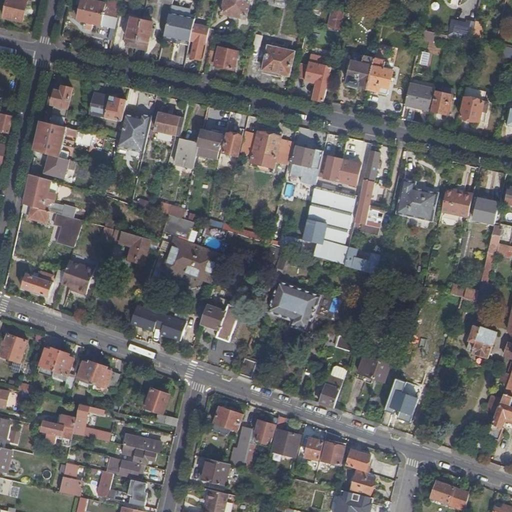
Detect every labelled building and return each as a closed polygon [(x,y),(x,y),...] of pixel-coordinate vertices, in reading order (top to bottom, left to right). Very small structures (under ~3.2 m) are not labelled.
[(23,22),(28,0),(7,0),(4,17),(23,22)] [(119,21),(123,1),(117,0),(109,0),(108,7),(100,5),(100,2),(92,0),(91,3),(85,2),(83,11),(119,21)] [(251,2),(243,0),(225,0),(222,14),(247,20),(251,2)] [(344,12),(332,10),(329,27),(340,30),(344,12)] [(119,21),(83,11),(80,23),(88,25),(87,32),(92,33),(94,26),(112,30),(116,31),(119,21)] [(164,38),(190,43),(190,42),(194,23),(196,18),(170,13),(164,38)] [(138,44),(141,32),(143,23),(133,21),(131,29),(127,29),(126,35),(129,36),(126,49),(136,52),(138,44)] [(141,32),(139,49),(147,51),(150,36),(152,28),(153,23),(143,21),(143,23),(141,32)] [(201,61),(205,45),(206,45),(210,27),(194,23),(190,42),(193,42),(190,59),(201,61)] [(103,54),(110,56),(113,44),(109,43),(106,42),(103,54)] [(286,76),(290,76),(295,53),(269,46),(263,74),(285,79),(286,76)] [(218,55),(216,65),(216,66),(235,70),(239,53),(220,48),(218,55)] [(428,67),(432,54),(424,52),(420,65),(428,67)] [(209,63),(216,65),(218,55),(211,53),(209,63)] [(358,86),(368,88),(375,60),(355,55),(347,86),(358,89),(358,86)] [(375,60),(368,88),(378,91),(378,92),(379,94),(387,96),(388,95),(393,72),(384,70),(386,62),(375,60)] [(321,65),(314,100),(324,102),(333,63),(326,61),(325,66),(321,65)] [(306,90),(310,69),(300,67),(296,88),(306,90)] [(406,105),(408,106),(417,108),(430,111),(435,90),(411,85),(406,105)] [(54,105),(52,115),(67,118),(74,89),(63,87),(62,92),(56,91),(52,105),(54,105)] [(468,88),(466,98),(485,102),(488,92),(468,88)] [(436,92),(432,111),(449,115),(453,96),(436,92)] [(125,114),(128,101),(96,94),(91,114),(123,121),(125,114)] [(485,102),(466,98),(461,118),(481,122),(483,111),(487,112),(489,103),(485,102)] [(392,102),(390,114),(403,117),(406,105),(392,102)] [(123,121),(119,140),(117,147),(144,153),(153,116),(142,113),(141,117),(140,120),(136,119),(137,117),(125,114),(123,121)] [(181,136),(185,120),(161,114),(157,131),(176,135),(181,136)] [(9,134),(13,117),(1,115),(0,119),(0,130),(2,132),(9,134)] [(52,115),(50,124),(65,127),(67,118),(52,115)] [(50,124),(43,122),(36,150),(51,155),(60,157),(66,134),(77,136),(79,131),(65,127),(50,124)] [(259,132),(252,162),(275,168),(283,133),(273,130),(272,135),(259,132)] [(85,145),(88,133),(79,131),(77,136),(76,143),(85,145)] [(223,135),(203,131),(200,146),(209,149),(219,151),(223,135)] [(229,134),(224,154),(239,157),(243,138),(229,134)] [(200,146),(180,141),(175,163),(195,167),(197,156),(200,146)] [(207,159),(209,149),(200,146),(197,156),(207,159)] [(313,168),(317,151),(298,147),(292,174),(302,176),(304,165),(313,168)] [(323,155),(324,153),(317,151),(313,168),(320,169),(323,155)] [(382,154),(372,152),(365,181),(375,183),(382,154)] [(60,157),(51,155),(47,173),(65,178),(70,160),(60,157)] [(330,157),(323,155),(320,169),(318,176),(325,178),(330,157)] [(362,164),(330,157),(325,178),(357,186),(362,164)] [(308,184),(315,186),(318,173),(311,171),(308,184)] [(52,181),(31,175),(24,204),(33,207),(50,212),(59,214),(62,215),(65,208),(50,204),(51,199),(55,200),(56,195),(55,194),(49,193),(52,181)] [(398,212),(433,220),(439,192),(414,187),(415,181),(405,179),(398,212)] [(55,194),(57,183),(52,181),(49,193),(55,194)] [(375,183),(365,181),(356,222),(382,228),(383,223),(379,222),(367,219),(375,183)] [(303,241),(301,252),(346,265),(350,248),(345,246),(357,196),(341,192),(342,188),(337,186),(335,190),(316,185),(303,241)] [(454,192),(447,191),(443,211),(469,217),(474,194),(463,192),(463,194),(454,192)] [(479,199),(474,220),(494,225),(499,204),(479,199)] [(140,200),(138,208),(146,210),(149,203),(140,200)] [(163,213),(169,214),(182,218),(184,210),(165,204),(163,213)] [(47,223),(50,212),(33,207),(30,218),(47,223)] [(189,214),(188,218),(200,222),(202,214),(192,212),(192,215),(189,214)] [(75,248),(85,222),(62,215),(59,214),(55,225),(63,227),(58,243),(75,248)] [(188,238),(193,222),(183,218),(182,218),(169,214),(164,230),(188,238)] [(356,222),(354,231),(380,237),(382,228),(356,222)] [(110,246),(112,242),(116,230),(106,228),(101,243),(110,246)] [(235,228),(234,233),(253,238),(255,233),(235,228)] [(501,230),(495,228),(489,252),(494,254),(496,254),(499,244),(501,236),(500,236),(501,230)] [(469,230),(466,229),(461,253),(464,254),(469,230)] [(144,265),(151,241),(116,230),(112,242),(132,247),(129,261),(144,265)] [(219,255),(177,240),(166,269),(181,275),(183,270),(210,280),(219,255)] [(511,247),(499,244),(496,254),(511,257),(511,247)] [(272,245),(270,255),(280,258),(282,248),(272,245)] [(359,250),(350,248),(346,265),(378,274),(382,255),(374,253),(372,262),(357,258),(359,250)] [(494,254),(489,252),(485,268),(491,269),(494,254)] [(82,268),(70,263),(67,271),(63,284),(71,287),(78,289),(78,292),(87,295),(95,272),(89,270),(88,274),(80,272),(82,268)] [(54,275),(41,271),(39,277),(26,273),(21,288),(49,297),(54,282),(51,281),(54,275)] [(320,296),(278,282),(268,313),(292,321),(290,326),(308,332),(320,296)] [(479,294),(480,292),(454,285),(452,295),(463,299),(477,302),(479,294)] [(218,300),(211,298),(202,323),(208,325),(205,332),(228,341),(231,331),(234,323),(240,308),(230,304),(218,300)] [(183,341),(190,320),(138,304),(132,325),(183,341)] [(241,308),(240,308),(234,323),(231,331),(228,341),(230,341),(241,308)] [(472,354),(489,359),(498,332),(481,327),(481,328),(475,327),(472,335),(471,335),(469,342),(470,343),(467,351),(473,353),(472,354)] [(28,341),(9,335),(5,347),(2,346),(0,351),(0,356),(21,363),(28,341)] [(357,343),(339,337),(335,349),(353,355),(357,343)] [(510,375),(511,370),(511,343),(509,343),(505,356),(511,358),(511,360),(508,373),(503,372),(500,382),(507,385),(510,375)] [(55,370),(61,352),(53,348),(52,351),(46,349),(41,366),(55,370)] [(70,355),(61,352),(55,370),(69,376),(75,359),(69,357),(70,355)] [(374,378),(385,382),(391,365),(366,355),(357,379),(372,385),(374,378)] [(93,384),(99,365),(91,362),(90,365),(84,363),(78,379),(80,380),(79,385),(89,388),(90,383),(93,384)] [(257,369),(243,364),(240,375),(253,380),(257,369)] [(108,368),(99,365),(93,384),(92,389),(104,393),(105,389),(107,389),(108,387),(115,390),(120,375),(107,371),(108,368)] [(334,368),(331,376),(344,380),(348,370),(337,367),(334,368)] [(330,375),(320,403),(335,408),(344,380),(331,376),(330,375)] [(398,378),(386,410),(396,414),(398,409),(404,411),(414,414),(420,398),(404,393),(408,382),(398,378)] [(423,387),(408,382),(404,393),(420,398),(423,387)] [(18,390),(31,393),(33,386),(20,384),(18,390)] [(153,389),(146,409),(163,415),(171,393),(160,389),(159,391),(153,389)] [(9,392),(0,390),(0,407),(6,409),(9,396),(11,396),(12,393),(9,393),(9,392)] [(511,396),(504,393),(489,437),(499,440),(501,440),(505,427),(504,427),(507,418),(511,419),(511,406),(511,407),(511,404),(511,396)] [(486,410),(496,413),(501,399),(491,395),(486,410)] [(87,406),(80,405),(77,418),(74,429),(73,434),(79,435),(83,436),(90,407),(87,406)] [(244,416),(221,407),(215,424),(239,432),(244,416)] [(62,414),(60,426),(74,429),(77,418),(62,414)] [(176,427),(178,420),(166,417),(161,417),(158,416),(156,422),(176,427)] [(0,447),(5,449),(11,422),(0,419),(0,447)] [(276,426),(259,421),(255,436),(259,437),(258,442),(270,445),(272,437),(273,437),(276,426)] [(60,426),(43,422),(41,432),(72,438),(73,434),(74,429),(60,426)] [(233,452),(231,464),(244,467),(253,430),(244,427),(238,453),(233,452)] [(85,437),(97,439),(99,434),(87,431),(85,437)] [(301,436),(279,431),(274,451),(296,456),(301,436)] [(72,438),(70,448),(76,449),(79,435),(73,434),(72,438)] [(147,451),(160,454),(162,444),(137,438),(137,437),(127,435),(124,445),(143,450),(147,451)] [(320,460),(324,442),(310,439),(306,457),(320,460)] [(474,447),(483,450),(486,442),(477,439),(474,447)] [(345,447),(327,443),(323,461),(341,465),(345,447)] [(5,449),(0,447),(0,470),(7,472),(13,450),(5,449)] [(147,452),(147,451),(143,450),(143,453),(137,452),(134,461),(148,464),(149,460),(155,461),(157,454),(147,452)] [(352,450),(348,466),(358,470),(367,472),(372,456),(352,450)] [(231,464),(208,459),(203,480),(226,486),(231,464)] [(106,465),(105,472),(114,474),(120,475),(139,480),(142,465),(122,460),(120,466),(117,466),(117,468),(106,465)] [(368,476),(368,473),(367,472),(358,470),(352,491),(370,497),(376,478),(368,476)] [(61,488),(61,492),(66,494),(67,490),(70,490),(72,483),(72,480),(64,478),(61,488)] [(307,482),(293,479),(291,487),(305,490),(307,482)] [(147,484),(133,480),(132,481),(130,480),(129,483),(132,484),(128,498),(132,499),(130,503),(145,507),(148,494),(145,493),(147,484)] [(465,511),(469,493),(438,482),(432,497),(450,504),(450,506),(465,511)] [(79,484),(72,483),(70,490),(70,493),(78,494),(79,484)] [(13,486),(11,496),(18,497),(20,487),(13,486)] [(291,487),(286,508),(294,510),(303,511),(309,511),(311,502),(303,500),(305,490),(291,487)] [(207,511),(223,511),(228,494),(210,490),(207,502),(210,502),(207,511)] [(115,500),(117,492),(110,491),(109,498),(115,500)] [(309,511),(354,511),(355,509),(324,501),(311,502),(309,511)]
